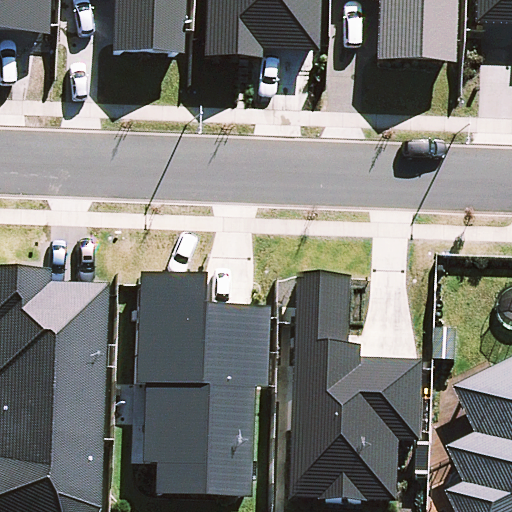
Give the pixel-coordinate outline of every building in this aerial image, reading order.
[(0,0),(0,41),(48,43),(49,0),(0,0)] [(108,0),(107,58),(180,60),(182,0),(108,0)] [(200,0),(199,56),(314,59),(315,0),(200,0)] [(368,0),(366,60),(451,63),(453,0),(368,0)] [(511,0),(470,0),(470,28),(511,27),(511,0)] [(95,511),(103,286),(44,284),(44,272),(0,270),(0,511),(95,511)] [(149,497),(243,503),(250,389),(261,390),(266,312),(213,309),(215,283),(136,278),(129,386),(139,387),(134,465),(151,466),(149,497)] [(399,446),(420,447),(423,366),(350,363),(353,284),(290,281),(281,503),(397,508),(399,446)] [(511,511),(511,364),(452,393),(474,438),(445,452),(463,487),(444,496),(452,511),(511,511)]
